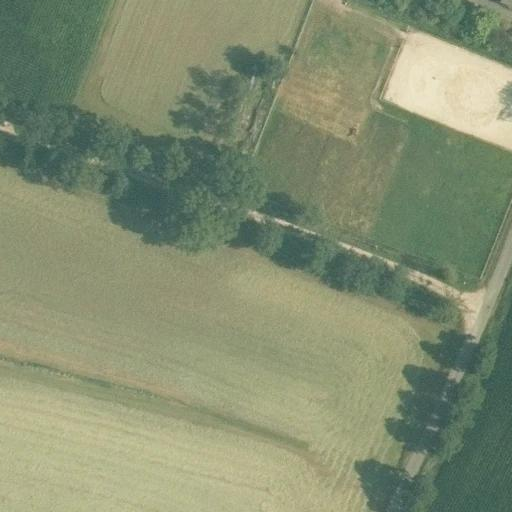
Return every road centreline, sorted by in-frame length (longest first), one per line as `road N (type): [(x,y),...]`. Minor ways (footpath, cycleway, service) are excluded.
road 1 (track): [(0,125),(484,306)]
road 2 (unclassified): [(390,511),(511,238)]
